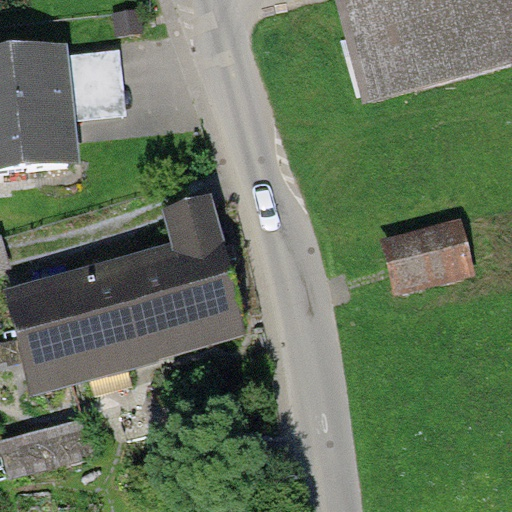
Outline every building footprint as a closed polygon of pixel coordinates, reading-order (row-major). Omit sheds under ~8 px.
[(511,55),(511,0),(341,0),(369,96),(511,55)] [(0,59),(0,178),(74,171),(62,53),(0,59)] [(178,268),(13,312),(33,390),(242,335),(211,214),(166,225),(178,268)] [(466,278),(456,236),(386,254),(396,296),(466,278)] [(96,458),(87,424),(2,447),(11,481),(96,458)]
